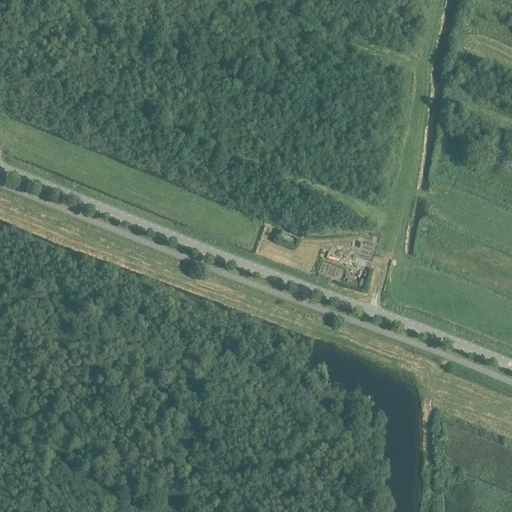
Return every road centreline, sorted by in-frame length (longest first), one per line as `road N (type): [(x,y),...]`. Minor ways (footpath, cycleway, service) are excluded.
road 1 (tertiary): [(511,365),(0,168)]
road 2 (track): [(441,0),(373,311)]
